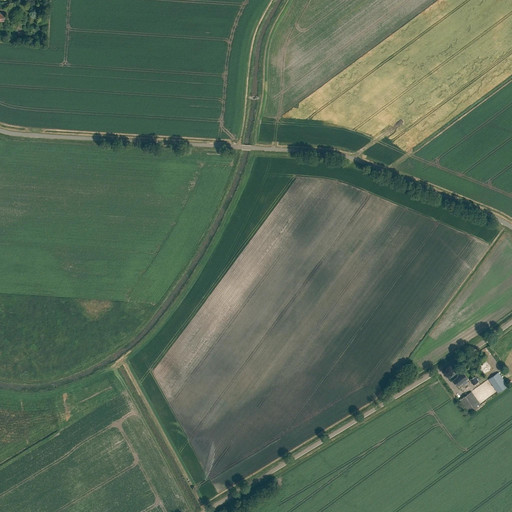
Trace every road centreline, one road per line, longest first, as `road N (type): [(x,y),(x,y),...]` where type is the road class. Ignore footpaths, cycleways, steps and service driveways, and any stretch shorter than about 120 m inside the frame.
road 1 (unclassified): [(511,228),(336,153),(0,131)]
road 2 (unclassified): [(204,511),(511,322)]
